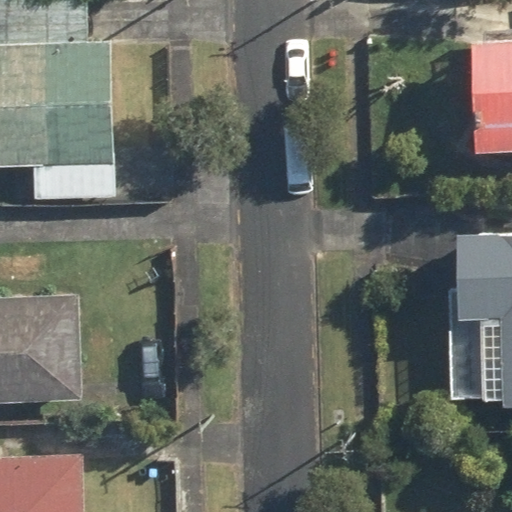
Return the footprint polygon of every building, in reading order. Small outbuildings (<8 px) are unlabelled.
[(0,0),(0,155),(49,155),(49,191),(131,190),(129,29),(96,30),(96,0),(0,0)] [(511,21),(501,21),(501,134),(511,134),(511,21)] [(511,215),(485,215),(485,276),(468,275),(467,391),(511,391),(511,215)] [(0,392),(97,391),(96,282),(0,283),(0,392)] [(101,511),(101,441),(0,442),(0,511),(101,511)]
